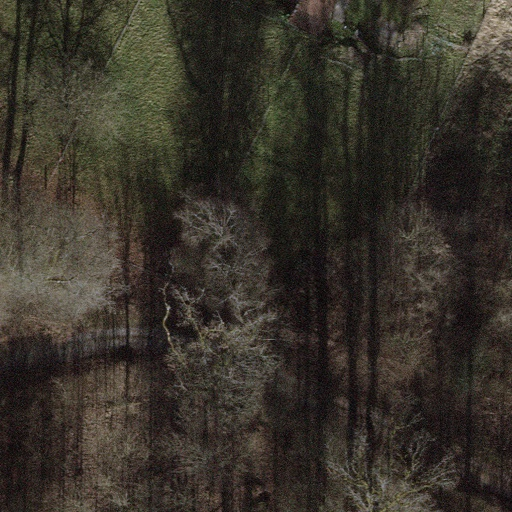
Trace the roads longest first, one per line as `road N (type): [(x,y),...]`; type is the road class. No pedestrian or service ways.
road 1 (track): [(0,367),(105,335),(226,352),(511,487)]
road 2 (track): [(0,236),(226,352)]
